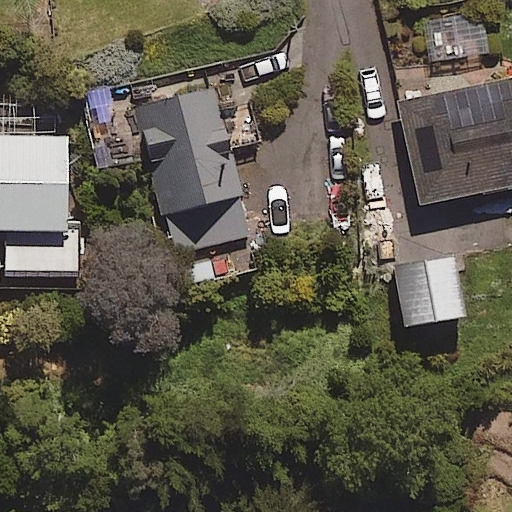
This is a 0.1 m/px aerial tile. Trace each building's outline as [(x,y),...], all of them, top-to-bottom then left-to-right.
[(478,5),(422,18),(432,58),(487,45),(478,5)] [(511,178),(511,73),(401,97),(422,197),(511,178)] [(255,267),(222,82),(89,106),(100,165),(143,157),(166,283),(255,267)] [(35,98),(0,98),(0,221),(7,222),(7,269),(78,268),(77,226),(66,226),(65,113),(35,113),(35,98)] [(464,308),(456,252),(395,261),(404,317),(464,308)]
